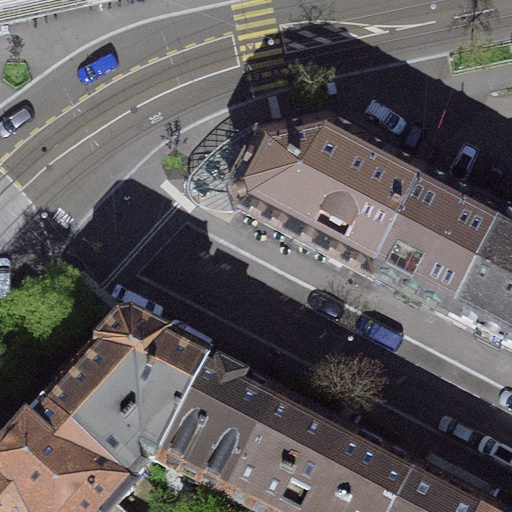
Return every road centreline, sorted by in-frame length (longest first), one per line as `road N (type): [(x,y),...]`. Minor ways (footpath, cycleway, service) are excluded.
road 1 (residential): [(511,430),(149,238),(57,159)]
road 2 (tertiary): [(57,159),(176,86),(357,31),(504,0)]
